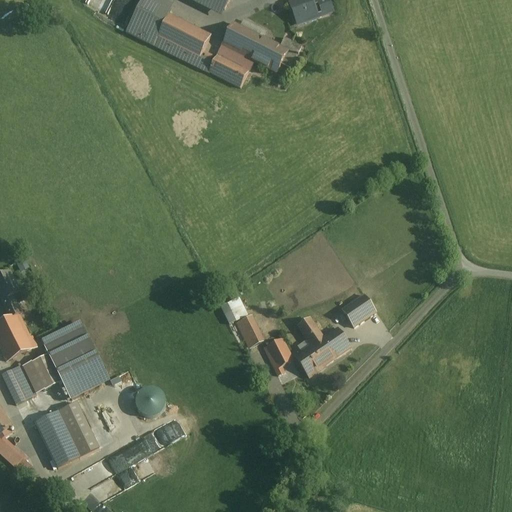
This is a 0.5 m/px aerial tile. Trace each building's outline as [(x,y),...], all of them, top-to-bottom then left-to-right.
[(248,61),(251,62),(262,40),(233,26),(214,64),(201,58),(211,39),(169,17),(171,12),(146,0),(142,0),(125,33),(209,74),(209,75),(240,90),(248,74),(243,71),(248,61)] [(229,0),(200,0),(224,12),(229,0)] [(318,19),(313,5),(310,0),(307,0),(290,6),(296,23),(304,20),(305,24),(318,19)] [(325,0),(313,5),(318,19),(333,14),(327,0),(325,0)] [(276,75),(283,62),(287,53),(286,52),(262,40),(251,62),(276,75)] [(291,43),(286,52),(287,53),(283,62),(292,67),(301,49),(291,43)] [(10,321),(18,317),(21,315),(17,306),(24,302),(10,274),(0,278),(0,297),(2,302),(1,303),(10,320),(10,321)] [(364,297),(342,312),(353,330),(375,315),(364,297)] [(239,298),(227,304),(236,322),(248,317),(239,298)] [(10,321),(10,320),(0,324),(0,348),(7,363),(34,350),(18,317),(10,321)] [(264,343),(251,318),(237,325),(249,350),(264,343)] [(298,328),(311,348),(318,344),(331,363),(350,350),(337,330),(325,339),(324,337),(322,338),(310,320),(298,328)] [(72,329),(43,344),(71,402),(100,388),(72,329)] [(293,362),(282,340),(264,350),(279,377),(285,374),(281,369),(293,362)] [(311,376),(331,363),(318,344),(311,348),(298,357),(311,376)] [(36,397),(22,368),(2,377),(16,407),(36,397)] [(163,415),(162,391),(140,392),(141,416),(163,415)] [(0,455),(18,471),(27,461),(4,440),(9,436),(7,433),(13,429),(0,408),(0,455)] [(96,445),(112,437),(99,409),(82,417),(96,445)] [(58,414),(36,425),(58,471),(80,460),(58,414)] [(120,470),(160,453),(153,436),(113,453),(120,470)]
